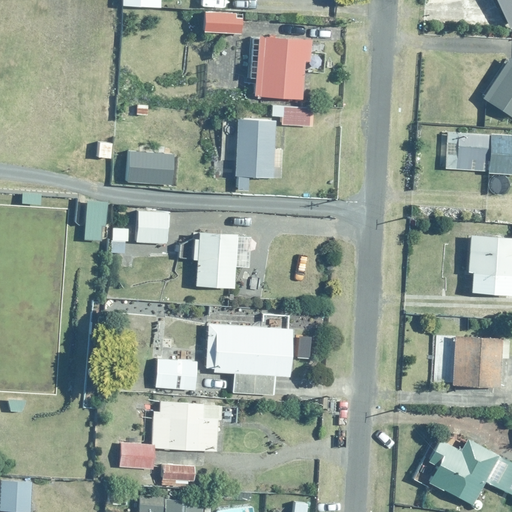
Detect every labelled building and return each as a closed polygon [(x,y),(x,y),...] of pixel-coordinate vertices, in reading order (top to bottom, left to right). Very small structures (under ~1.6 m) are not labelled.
[(511,0),(497,0),(511,28),(511,27),(511,0)] [(237,14),(205,11),(203,32),(242,35),(244,19),(237,18),(237,14)] [(311,62),(313,41),(261,36),(256,95),(304,99),(306,62),(311,62)] [(483,99),(511,117),(511,58),(483,99)] [(311,104),(278,104),(278,125),(311,125),(311,104)] [(275,122),(239,120),(236,176),(272,178),(275,122)] [(511,136),(449,132),(446,168),(511,172),(511,136)] [(174,154),(130,150),(127,180),(171,184),(174,154)] [(42,193),(22,193),(22,203),(42,204),(42,193)] [(108,202),(87,200),(84,240),(100,241),(102,227),(106,227),(108,202)] [(167,213),(137,211),(135,241),(165,243),(167,213)] [(127,253),(128,225),(108,225),(108,253),(127,253)] [(238,234),(198,231),(198,239),(195,239),(193,260),(199,260),(197,285),(235,288),(237,267),(249,268),(251,238),(238,237),(238,234)] [(473,274),(472,293),(511,295),(511,237),(472,235),(469,273),(473,274)] [(292,330),(209,325),(206,368),(214,368),(213,373),(236,374),(235,392),(273,394),(274,375),(289,376),(292,330)] [(456,337),(453,384),(500,387),(502,339),(456,337)] [(196,361),(155,359),(154,387),(194,389),(196,361)] [(26,401),(9,399),(12,412),(21,412),(26,401)] [(155,412),(152,447),(217,451),(219,419),(222,420),(223,406),(161,403),(161,412),(155,412)] [(511,461),(468,439),(462,452),(442,441),(431,462),(439,466),(430,484),(473,507),(486,482),(511,494),(511,461)] [(151,444),(119,443),(118,467),(150,468),(151,444)] [(226,455),(202,455),(202,470),(225,471),(226,455)] [(194,465),(159,464),(158,484),(187,485),(187,481),(194,481),(194,465)] [(30,511),(32,482),(0,481),(0,511),(19,511),(30,511)] [(126,494),(106,493),(105,506),(126,507),(126,494)] [(162,511),(163,497),(139,496),(137,511),(162,511)] [(203,511),(204,503),(166,500),(164,511),(203,511)]
